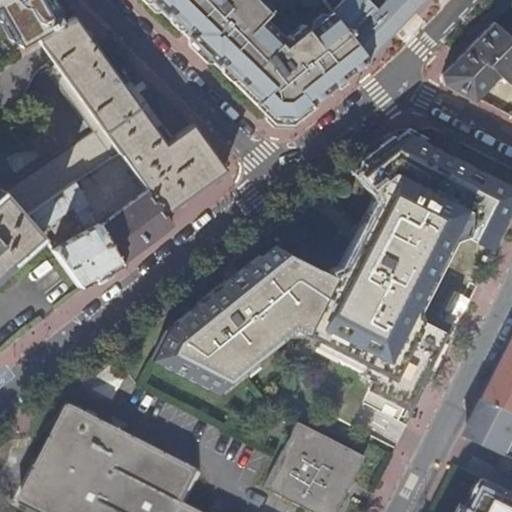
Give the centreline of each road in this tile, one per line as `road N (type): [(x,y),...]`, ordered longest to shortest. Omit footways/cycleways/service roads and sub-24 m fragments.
road 1 (residential): [(271,174),(0,397)]
road 2 (residential): [(397,511),(511,288)]
road 3 (residential): [(271,174),(92,0)]
road 4 (residential): [(391,77),(271,174)]
road 5 (residential): [(511,143),(391,77)]
